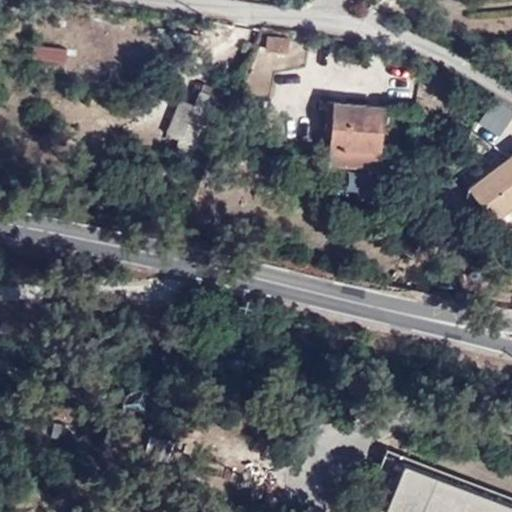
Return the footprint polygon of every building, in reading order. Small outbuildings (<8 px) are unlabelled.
[(36,43),(33,58),(64,65),(68,50),(36,43)] [(201,84),(195,106),(176,101),(166,142),(202,151),(217,87),(201,84)] [(511,110),(499,99),(475,127),(501,150),(511,138),(511,110)] [(330,102),(331,169),(386,169),(385,101),(330,102)] [(498,224),(511,213),(511,158),(471,190),(498,224)] [(511,511),(511,503),(405,468),(390,511),(511,511)]
